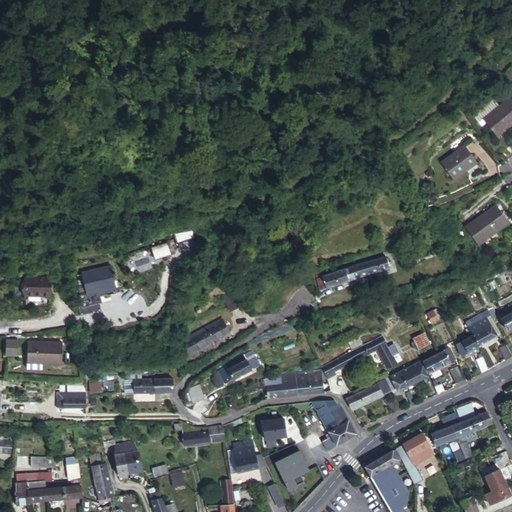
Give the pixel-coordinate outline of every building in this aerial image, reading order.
[(511,126),(511,101),(510,100),(485,120),(498,137),(511,126)] [(476,161),(464,144),(441,161),(453,178),(476,161)] [(507,225),(495,208),(472,226),(484,242),(507,225)] [(418,245),(416,238),(408,241),(411,248),(418,245)] [(386,249),(388,255),(389,258),(395,256),(392,247),(386,249)] [(389,258),(388,255),(363,262),(318,277),(322,289),(391,266),(389,258)] [(91,290),(123,287),(120,266),(89,268),(91,290)] [(54,295),(55,278),(28,277),(29,294),(54,295)] [(240,305),(235,293),(223,298),(228,310),(240,305)] [(441,316),(437,306),(430,310),(435,320),(441,316)] [(491,309),(489,306),(467,318),(470,323),(473,321),(474,324),(488,316),(493,313),(491,309)] [(511,325),(511,312),(503,317),(509,327),(511,325)] [(499,334),(503,332),(494,315),(493,313),(488,316),(499,334)] [(471,326),(473,329),(475,334),(481,344),(499,334),(488,316),(474,324),(471,326)] [(226,320),(188,339),(191,351),(231,331),(226,320)] [(431,341),(426,329),(416,334),(421,346),(431,341)] [(231,331),(191,351),(192,354),(233,333),(231,331)] [(385,333),(325,364),(326,366),(330,376),(339,371),(338,367),(380,347),(390,342),(385,333)] [(363,338),(361,334),(349,339),(350,341),(343,344),(345,350),(364,341),(363,338)] [(481,344),(475,334),(459,342),(464,353),(481,344)] [(65,361),(65,340),(31,338),(30,359),(45,360),(65,361)] [(21,340),(9,339),(9,356),(21,357),(21,340)] [(395,339),(390,342),(398,359),(404,356),(395,339)] [(398,359),(390,342),(380,347),(389,364),(398,359)] [(511,355),(511,348),(509,342),(502,346),(508,358),(511,355)] [(446,348),(425,358),(431,371),(452,360),(454,364),(460,361),(452,343),(450,344),(445,346),(446,348)] [(255,348),(247,352),(254,368),(263,364),(255,348)] [(254,368),(247,352),(246,349),(226,358),(229,363),(219,368),(225,381),(254,368)] [(479,358),(485,371),(491,367),(486,355),(479,358)] [(424,360),(423,357),(412,363),(420,379),(429,375),(422,361),(424,360)] [(409,384),(420,379),(412,363),(401,368),(409,384)] [(467,376),(461,363),(453,367),(459,380),(467,376)] [(325,376),(330,376),(326,366),(311,368),(314,391),(327,389),(325,376)] [(297,369),(300,392),(314,391),(311,368),(297,369)] [(400,389),(409,384),(401,368),(393,373),(400,389)] [(283,369),(245,387),(247,392),(269,382),(271,395),(286,394),(283,371),(283,369)] [(283,371),(286,394),(300,392),(297,369),(283,371)] [(137,391),(175,389),(174,377),(136,379),(137,391)] [(126,379),(127,392),(137,391),(136,379),(126,379)] [(381,382),(348,397),(354,409),(395,389),(390,380),(382,384),(381,382)] [(103,390),(103,381),(90,382),(91,391),(103,390)] [(190,389),(186,391),(186,392),(189,403),(206,397),(201,384),(189,388),(190,389)] [(88,391),(87,391),(65,391),(59,394),(59,406),(87,406),(88,391)] [(394,412),(403,407),(397,393),(387,398),(394,412)] [(237,404),(233,394),(226,397),(230,407),(237,404)] [(474,400),(464,404),(465,408),(475,404),(474,400)] [(464,404),(457,406),(459,411),(463,420),(469,417),(466,409),(465,408),(464,404)] [(466,409),(469,417),(474,415),(479,413),(476,405),(466,409)] [(494,421),(489,409),(479,413),(474,415),(478,427),(494,421)] [(448,425),(452,423),(463,420),(459,411),(445,417),(448,425)] [(268,436),(290,433),(287,415),(265,418),(268,436)] [(478,427),(474,415),(469,417),(463,420),(452,423),(457,435),(458,435),(465,432),(476,428),(478,427)] [(227,439),(224,423),(210,425),(210,426),(213,438),(213,440),(227,439)] [(457,435),(452,423),(448,425),(433,431),(438,442),(457,435)] [(213,442),(213,440),(213,438),(210,426),(185,429),(187,443),(209,441),(209,443),(213,442)] [(476,428),(465,432),(467,437),(478,433),(476,428)] [(465,451),(471,448),(467,437),(465,432),(458,435),(465,451)] [(7,438),(6,434),(0,433),(0,450),(11,450),(11,438),(7,438)] [(423,433),(398,446),(415,478),(423,474),(416,462),(434,452),(430,446),(423,433)] [(338,443),(334,434),(325,439),(330,448),(338,443)] [(122,473),(134,472),(130,451),(141,449),(136,439),(119,442),(120,452),(119,452),(122,473)] [(235,448),(256,444),(255,439),(234,443),(235,448)] [(258,453),(256,444),(235,448),(240,470),(269,464),(263,452),(258,453)] [(465,454),(463,449),(462,446),(455,449),(458,457),(465,454)] [(401,458),(395,448),(367,464),(373,474),(374,474),(394,511),(406,511),(404,507),(409,504),(410,493),(393,462),(401,458)] [(130,451),(134,472),(146,470),(143,455),(141,449),(130,451)] [(278,461),(290,487),(307,480),(303,472),(299,464),(308,459),(303,449),(278,461)] [(82,480),(79,452),(68,452),(69,468),(43,470),(46,487),(64,485),(83,484),(82,480)] [(54,455),(54,453),(17,454),(17,464),(54,463),(54,455)] [(308,459),(299,464),(303,472),(312,467),(308,459)] [(101,497),(112,495),(116,494),(109,463),(101,465),(95,466),(101,497)] [(170,471),(168,464),(155,467),(157,474),(170,471)] [(511,492),(509,485),(501,467),(488,472),(495,488),(488,491),(493,502),(511,493),(511,492)] [(185,469),(177,471),(182,485),(189,482),(185,469)] [(18,489),(29,488),(46,487),(43,470),(18,472),(19,480),(17,480),(18,489)] [(91,479),(82,480),(83,484),(84,495),(92,494),(91,479)] [(226,502),(236,500),(233,481),(223,482),(226,502)] [(278,481),(271,484),(281,505),(287,502),(278,481)] [(84,495),(83,484),(64,485),(65,497),(84,495)] [(65,497),(64,485),(46,487),(47,498),(49,498),(65,497)] [(46,487),(29,488),(31,499),(47,498),(46,487)] [(31,499),(29,488),(18,489),(17,489),(18,502),(31,501),(31,499)] [(171,511),(169,502),(164,494),(154,497),(158,511),(171,511)] [(481,511),(473,494),(462,499),(468,511),(481,511)] [(101,497),(103,511),(115,511),(112,495),(101,497)] [(179,511),(176,500),(169,502),(171,511),(179,511)] [(236,511),(236,500),(226,502),(226,511),(236,511)]
